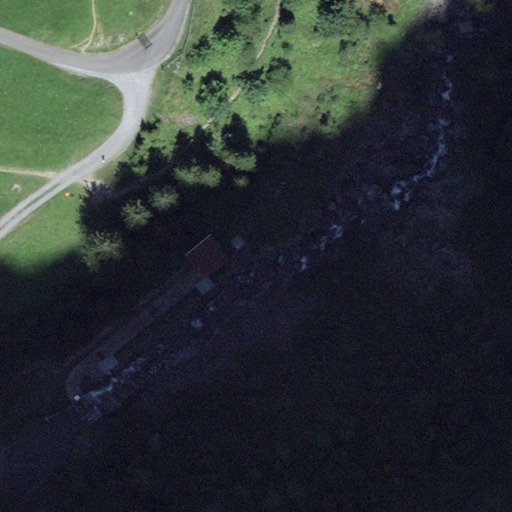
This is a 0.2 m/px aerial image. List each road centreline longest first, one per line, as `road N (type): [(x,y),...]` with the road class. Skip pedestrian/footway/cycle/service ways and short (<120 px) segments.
road 1 (track): [(133,53),(135,113),(123,136),(47,181),(0,230)]
road 2 (track): [(0,36),(103,62),(165,33),(176,0)]
